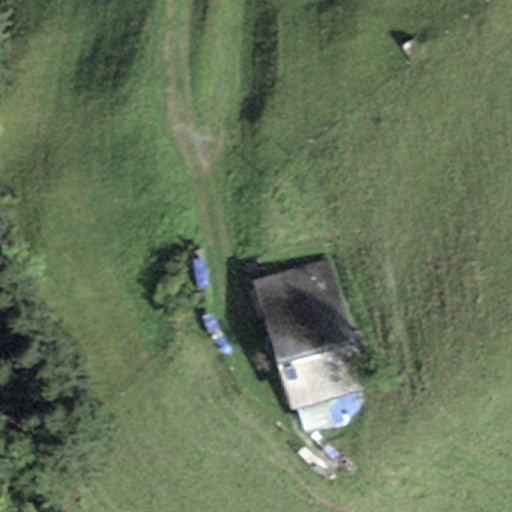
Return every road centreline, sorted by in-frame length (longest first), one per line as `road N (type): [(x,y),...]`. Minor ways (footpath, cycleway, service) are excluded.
road 1 (track): [(182,123),(214,134),(227,100),(235,0)]
road 2 (track): [(177,0),(182,123)]
